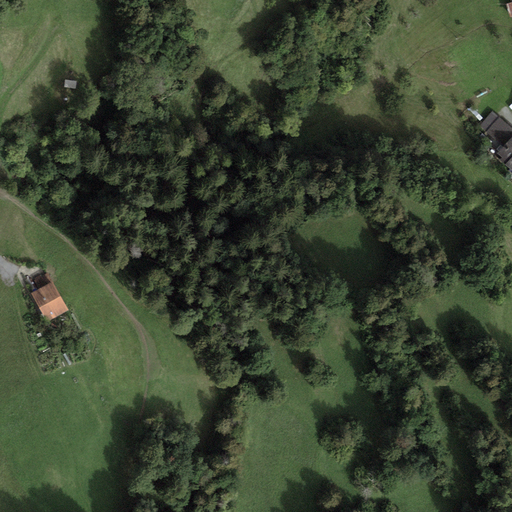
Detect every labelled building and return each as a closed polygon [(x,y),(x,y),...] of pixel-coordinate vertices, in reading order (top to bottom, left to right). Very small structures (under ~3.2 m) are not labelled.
[(77,81),(65,80),(64,88),(76,89),(77,81)] [(486,132),(499,118),(492,112),(479,126),(486,132)] [(511,129),(499,118),(486,132),(503,147),(495,156),(508,167),(511,162),(511,129)] [(39,289),(52,281),(47,272),(34,280),(39,289)] [(39,289),(31,294),(47,323),(69,310),(52,281),(39,289)]
